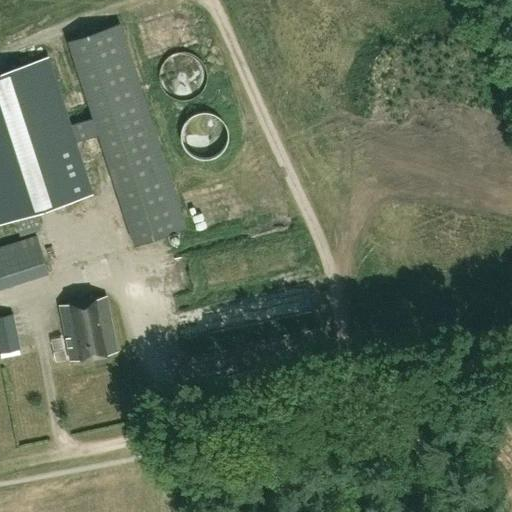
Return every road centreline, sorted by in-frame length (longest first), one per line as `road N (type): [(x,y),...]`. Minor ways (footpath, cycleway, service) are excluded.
road 1 (track): [(58,431),(79,449),(511,358)]
road 2 (track): [(199,0),(354,389)]
